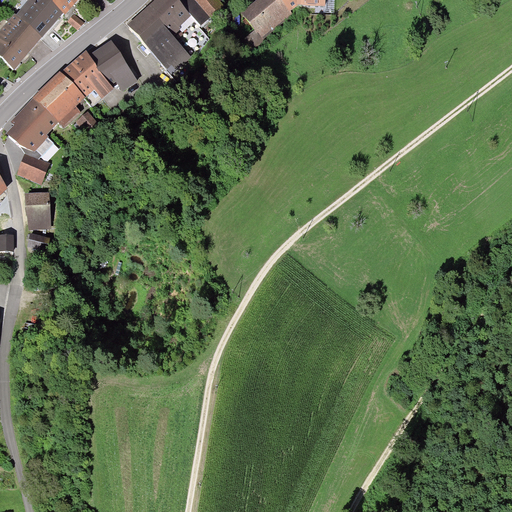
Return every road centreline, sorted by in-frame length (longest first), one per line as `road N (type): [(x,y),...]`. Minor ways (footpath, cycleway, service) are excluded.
road 1 (track): [(511,68),(277,251),(210,374),(186,511)]
road 2 (residential): [(0,152),(19,234),(5,411),(28,511)]
road 3 (track): [(511,278),(352,511)]
road 4 (track): [(182,165),(142,177),(125,196),(110,221),(101,277),(85,290),(12,302)]
road 5 (secondary): [(135,0),(0,118)]
